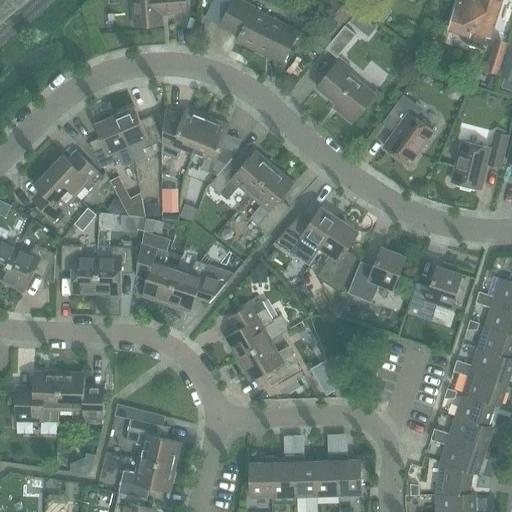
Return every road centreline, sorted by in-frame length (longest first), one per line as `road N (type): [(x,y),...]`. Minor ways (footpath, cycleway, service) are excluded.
road 1 (residential): [(0,168),(90,83),(126,69),(172,67),(218,76),(257,98),(404,213),(452,230),(511,233)]
road 2 (unclassified): [(219,420),(204,383),(153,340),(0,328)]
road 3 (unclassified): [(387,447),(376,428),(357,419),(219,420)]
